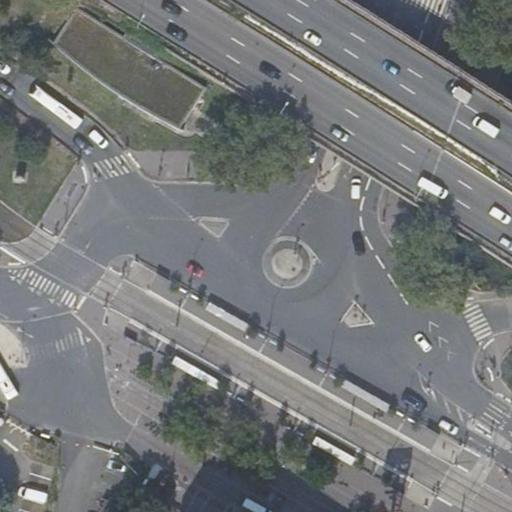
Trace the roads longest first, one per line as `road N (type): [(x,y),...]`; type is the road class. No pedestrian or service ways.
road 1 (trunk): [(155,0),(511,225)]
road 2 (trunk): [(511,147),(282,0)]
road 3 (primary): [(341,242),(347,186),(428,0)]
road 4 (primary): [(360,0),(276,204)]
road 5 (trunk): [(0,69),(82,129),(137,215)]
road 6 (tertiary): [(351,355),(477,442),(511,457)]
road 7 (residential): [(0,291),(36,292),(108,225),(137,215)]
road 8 (tertiary): [(511,430),(408,335)]
road 9 (residential): [(276,204),(137,215)]
